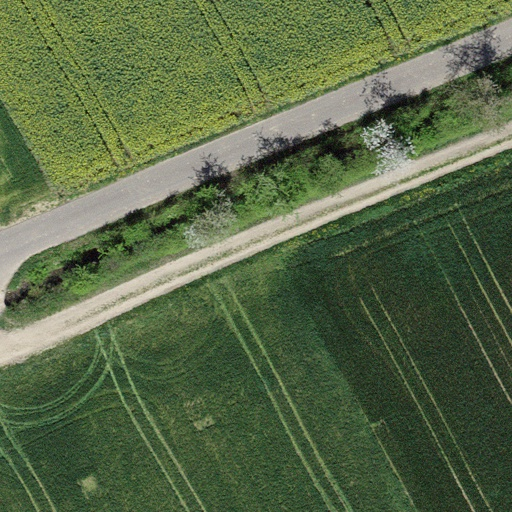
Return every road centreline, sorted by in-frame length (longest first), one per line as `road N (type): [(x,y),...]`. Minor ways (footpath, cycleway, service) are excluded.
road 1 (track): [(511,41),(0,256)]
road 2 (track): [(0,356),(511,142)]
